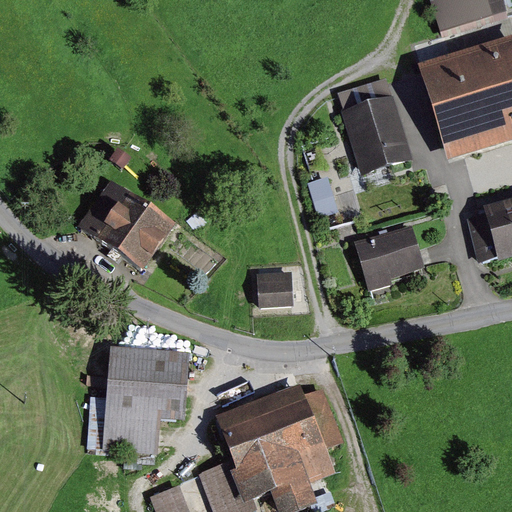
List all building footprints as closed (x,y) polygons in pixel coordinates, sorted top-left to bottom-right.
[(452,36),(511,18),(505,0),(493,0),(488,2),(487,0),(449,0),(441,2),(452,36)] [(511,47),(420,76),(449,169),(511,149),(511,47)] [(388,85),(335,102),(361,185),(415,168),(388,85)] [(116,153),(107,166),(123,176),(131,163),(116,153)] [(311,185),(321,218),(339,212),(329,180),(311,185)] [(175,231),(110,186),(78,231),(143,277),(175,231)] [(511,269),(511,204),(486,210),(488,220),(469,225),(479,265),(498,261),(501,272),(511,269)] [(365,292),(426,274),(412,229),(352,248),(365,292)] [(295,278),(261,281),(263,310),(297,308),(295,278)] [(183,425),(188,360),(112,354),(109,399),(91,398),(87,454),(158,460),(161,423),(183,425)] [(309,396),(303,382),(213,418),(233,467),(206,477),(219,511),(246,511),(273,502),(277,511),(316,511),(307,488),(333,478),(324,454),(347,445),(325,390),(309,396)] [(189,511),(182,489),(153,498),(157,511),(189,511)]
